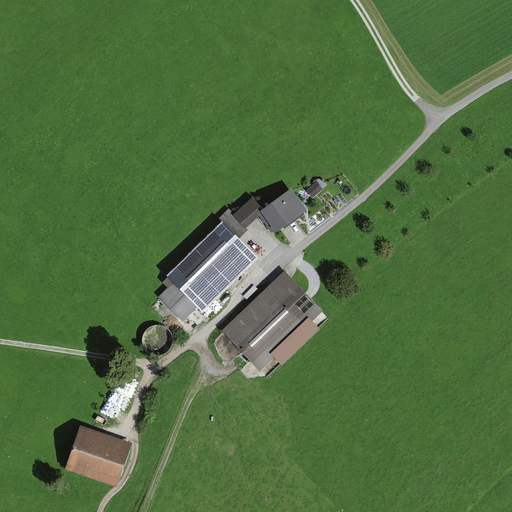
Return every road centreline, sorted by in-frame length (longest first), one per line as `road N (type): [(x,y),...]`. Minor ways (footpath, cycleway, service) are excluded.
road 1 (track): [(100,511),(135,459),(145,384),(197,341),(205,376),(175,429),(145,511)]
road 2 (unclassified): [(351,0),(412,96),(436,112),(511,73)]
road 3 (track): [(0,341),(155,370)]
